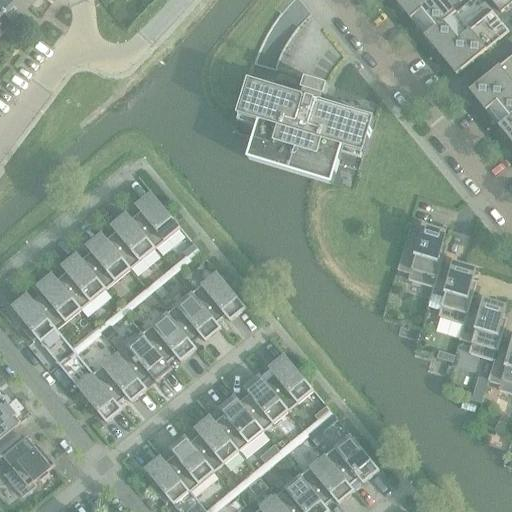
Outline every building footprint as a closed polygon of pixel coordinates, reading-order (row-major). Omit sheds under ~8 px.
[(0,0),(0,13),(11,25),(28,8),(19,0),(0,0)] [(19,0),(28,8),(35,1),(36,0),(19,0)] [(394,0),(410,18),(431,0),(394,0)] [(431,0),(410,18),(425,37),(455,12),(445,0),(431,0)] [(490,9),(482,0),(469,0),(469,1),(481,16),(490,9)] [(511,0),(490,0),(501,12),(511,2),(511,0)] [(492,11),(470,30),(471,31),(441,56),(456,75),(509,32),(502,23),(492,31),(489,28),(499,20),(492,11)] [(425,37),(441,56),(471,31),(470,30),(455,12),(425,37)] [(0,13),(0,36),(11,25),(0,13)] [(486,111),(511,89),(511,55),(469,90),(486,111)] [(362,154),(364,154),(374,119),(248,81),(238,116),(239,117),(240,112),(260,118),(247,159),(332,185),(344,143),(364,149),(362,154)] [(511,89),(486,111),(499,127),(511,115),(511,89)] [(511,115),(499,127),(511,142),(511,115)] [(140,212),(131,219),(130,220),(155,249),(174,233),(180,228),(151,192),(135,206),(140,212)] [(115,232),(106,239),(105,240),(130,270),(155,249),(130,220),(131,219),(126,213),(110,226),(115,232)] [(408,281),(434,288),(440,267),(441,268),(448,246),(442,244),(445,234),(424,227),(422,234),(410,231),(397,271),(410,275),(408,281)] [(90,252),(82,260),(81,260),(105,290),(130,270),(105,240),(106,239),(101,233),(85,246),(90,252)] [(194,251),(182,260),(191,263),(199,257),(194,251)] [(65,273),(57,280),(56,281),(80,310),(105,290),(81,260),(82,260),(76,253),(60,267),(65,273)] [(182,260),(171,269),(175,274),(176,275),(191,263),(182,260)] [(438,317),(464,325),(470,304),(471,304),(478,283),(472,281),(476,271),(454,264),(452,271),(441,268),(440,267),(434,288),(437,289),(435,296),(444,299),(438,317)] [(171,269),(157,280),(166,283),(176,275),(175,274),(171,269)] [(211,277),(191,294),(216,323),(225,316),(230,322),(246,308),(217,273),(211,277)] [(56,331),(57,330),(80,310),(56,281),(57,280),(52,274),(36,287),(41,293),(32,300),(31,301),(54,329),(56,331)] [(157,280),(146,290),(150,295),(151,296),(166,283),(157,280)] [(146,290),(133,301),(141,304),(151,296),(150,295),(146,290)] [(59,365),(75,352),(73,349),(59,332),(57,330),(56,331),(54,329),(31,301),(32,300),(27,294),(11,307),(28,328),(23,332),(33,343),(37,339),(59,365)] [(191,294),(166,314),(191,344),(192,343),(200,336),(205,342),(222,329),(216,323),(191,294)] [(133,301),(121,310),(126,315),(126,316),(141,304),(133,301)] [(469,354),(494,362),(501,341),(508,319),(503,318),(506,308),(484,301),(482,308),(471,304),(470,304),(464,325),(459,341),(471,345),(469,354)] [(121,310),(108,321),(117,324),(126,316),(126,315),(121,310)] [(166,314),(142,334),(166,364),(167,363),(176,356),(181,362),(197,349),(192,343),(191,344),(166,314)] [(108,321),(96,330),(101,335),(101,336),(112,327),(117,324),(108,321)] [(112,327),(101,336),(106,342),(117,333),(112,327)] [(96,330),(83,341),(92,344),(101,336),(101,335),(96,330)] [(142,334),(117,355),(141,385),(142,384),(151,377),(156,383),(172,370),(167,363),(166,364),(142,334)] [(73,349),(75,352),(78,355),(92,344),(83,341),(73,349)] [(511,344),(501,341),(494,362),(488,382),(500,386),(499,391),(511,395),(511,344)] [(93,374),(78,355),(75,352),(59,365),(80,392),(75,395),(85,407),(90,403),(106,424),(122,410),(117,404),(117,405),(95,379),(92,375),(93,374)] [(117,405),(117,404),(126,397),(131,403),(147,390),(142,384),(141,385),(117,355),(93,374),(92,375),(95,379),(117,405)] [(284,355),(259,376),(264,382),(288,412),(314,391),(284,355)] [(259,376),(234,396),(239,403),(263,432),(288,412),(264,382),(259,376)] [(219,409),(209,417),(215,423),(239,453),(263,432),(239,403),(234,396),(219,409)] [(477,405),(463,400),(460,409),(474,414),(477,405)] [(0,440),(20,424),(6,406),(0,410),(0,440)] [(327,413),(316,423),(325,425),(332,419),(327,413)] [(209,417),(184,437),(190,444),(214,473),(239,453),(215,423),(209,417)] [(99,421),(93,426),(98,432),(104,427),(99,421)] [(316,423),(305,432),(309,437),(310,438),(325,425),(316,423)] [(305,432),(291,443),(300,446),(310,438),(309,437),(305,432)] [(350,435),(325,456),(354,492),(380,471),(350,435)] [(189,493),(190,493),(214,473),(190,444),(184,437),(160,458),(177,478),(189,493)] [(22,498),(36,487),(33,484),(55,466),(39,447),(36,450),(27,438),(3,458),(13,470),(5,477),(22,498)] [(291,443),(280,452),(284,457),(285,458),(300,446),(291,443)] [(280,452),(266,464),(275,466),(285,458),(284,457),(280,452)] [(325,456),(300,477),(328,511),(330,511),(354,492),(325,456)] [(205,511),(190,493),(189,493),(177,478),(160,458),(145,470),(161,491),(157,494),(166,506),(171,502),(179,511),(205,511)] [(266,464),(255,473),(259,478),(260,479),(275,466),(266,464)] [(255,473),(242,484),(251,487),(260,479),(259,478),(255,473)] [(328,511),(300,477),(275,497),(287,511),(328,511)] [(242,484),(231,493),(235,498),(235,499),(251,487),(242,484)] [(231,493),(217,504),(226,507),(235,499),(235,498),(231,493)] [(287,511),(275,497),(256,511),(287,511)]
